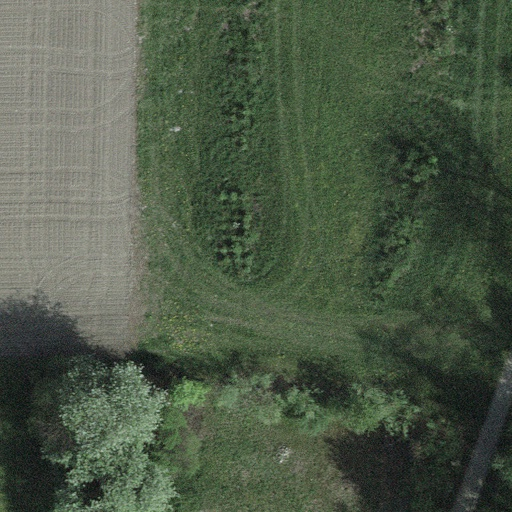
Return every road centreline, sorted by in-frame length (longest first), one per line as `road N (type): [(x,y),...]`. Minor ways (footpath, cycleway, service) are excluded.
road 1 (track): [(507,395),(191,352),(142,321)]
road 2 (track): [(460,511),(511,384)]
